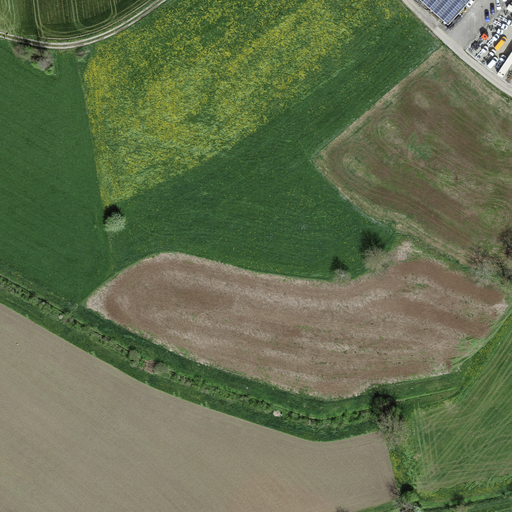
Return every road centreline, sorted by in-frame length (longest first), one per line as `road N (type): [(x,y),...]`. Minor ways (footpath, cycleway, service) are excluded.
road 1 (track): [(160,0),(91,39),(63,44),(0,33)]
road 2 (track): [(405,0),(511,90)]
